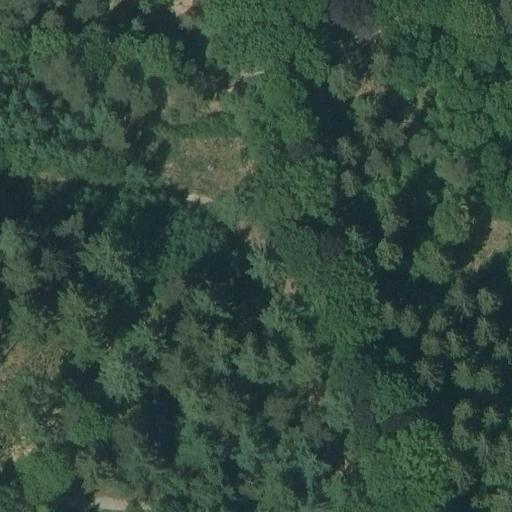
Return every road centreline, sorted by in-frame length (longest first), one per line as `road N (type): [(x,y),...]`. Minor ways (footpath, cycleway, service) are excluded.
road 1 (track): [(409,511),(295,206),(264,90),(225,0)]
road 2 (track): [(0,59),(246,95),(386,20)]
road 3 (track): [(295,206),(185,200),(0,173)]
road 4 (track): [(0,499),(208,511)]
road 5 (track): [(511,60),(386,20)]
